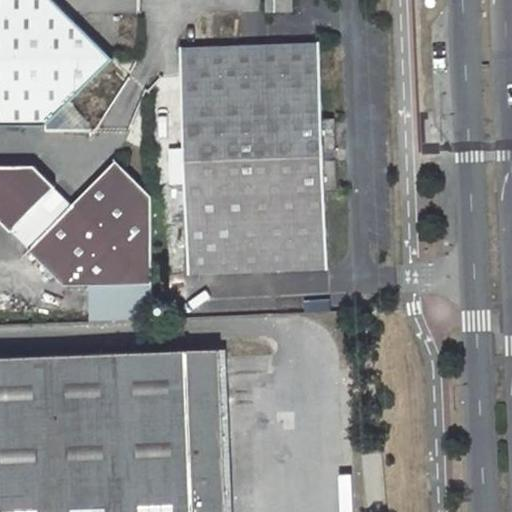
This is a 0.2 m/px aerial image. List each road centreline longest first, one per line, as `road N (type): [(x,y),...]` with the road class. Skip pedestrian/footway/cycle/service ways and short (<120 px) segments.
road 1 (secondary): [(463,0),(483,511)]
road 2 (secondary): [(511,189),(507,0)]
